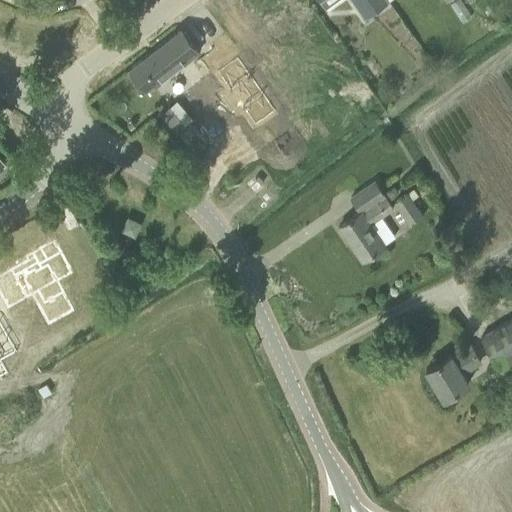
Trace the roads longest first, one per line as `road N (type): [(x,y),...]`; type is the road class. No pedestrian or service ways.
road 1 (tertiary): [(346,500),(222,235),(187,198),(77,132)]
road 2 (unknown): [(283,366),(446,288)]
road 3 (residential): [(47,112),(78,75),(182,0)]
